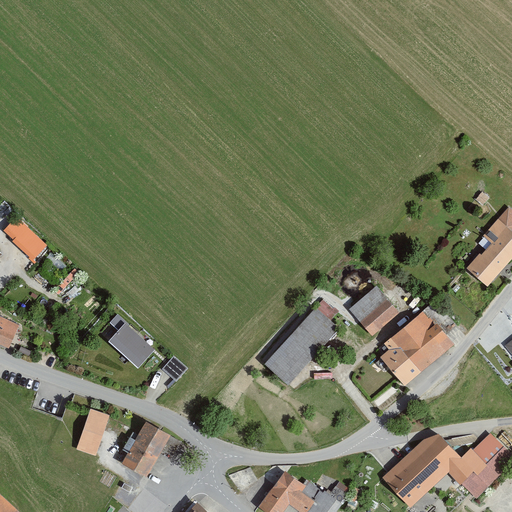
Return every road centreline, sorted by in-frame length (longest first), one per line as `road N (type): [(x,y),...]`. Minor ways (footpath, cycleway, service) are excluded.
road 1 (tertiary): [(511,293),(463,355),(350,446),(309,458),(219,450)]
road 2 (tertiary): [(219,450),(174,420),(0,350)]
